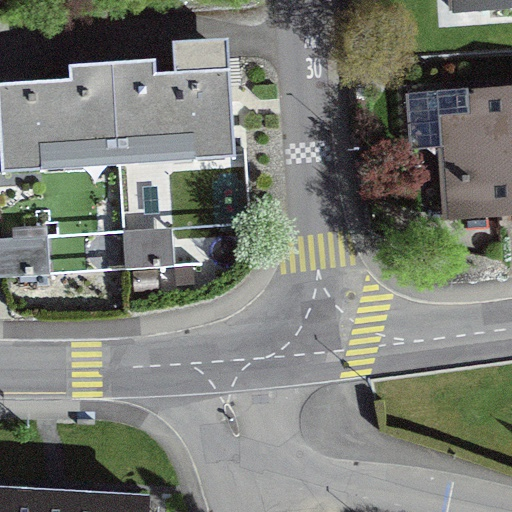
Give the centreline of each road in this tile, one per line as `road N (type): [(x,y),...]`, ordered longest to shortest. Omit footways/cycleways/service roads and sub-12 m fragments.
road 1 (residential): [(325,351),(299,0)]
road 2 (residential): [(240,495),(335,482),(436,494),(500,511)]
road 3 (residential): [(0,369),(218,367)]
road 4 (residential): [(325,351),(511,328)]
road 5 (residential): [(240,495),(218,367)]
